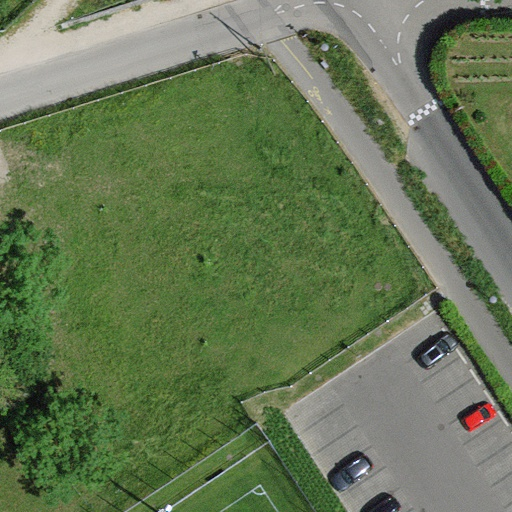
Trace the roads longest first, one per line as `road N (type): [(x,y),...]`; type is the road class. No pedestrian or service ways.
road 1 (residential): [(314,0),(0,96)]
road 2 (tertiary): [(511,240),(353,0)]
